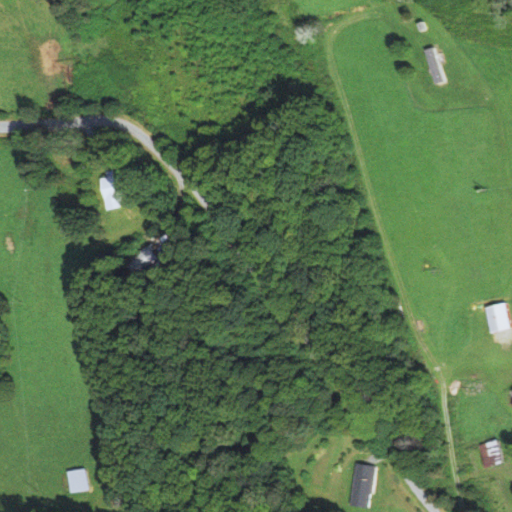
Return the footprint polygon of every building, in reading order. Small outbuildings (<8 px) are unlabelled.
[(420,50),(428,85),(439,82),(431,47),(420,50)] [(93,178),(97,211),(115,209),(113,197),(124,197),(121,175),(93,178)] [(484,468),(500,464),(494,441),(478,445),(484,468)] [(372,508),(379,466),(356,462),(349,504),(372,508)] [(90,491),(87,469),(67,471),(70,493),(90,491)]
